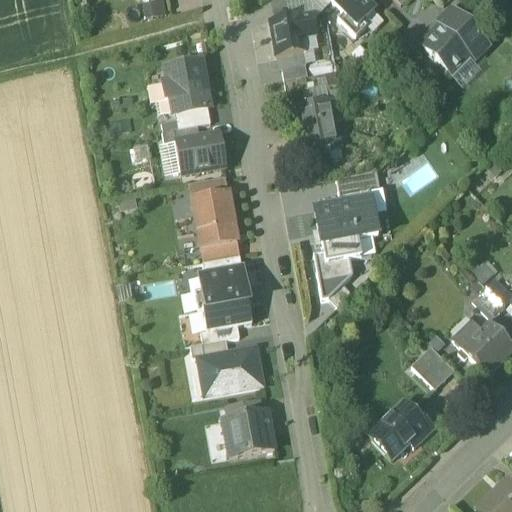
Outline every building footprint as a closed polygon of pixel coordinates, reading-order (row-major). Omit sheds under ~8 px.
[(358,0),(323,0),(342,19),(356,32),(362,26),(373,15),(358,0)] [(409,1),(407,0),(390,0),(400,9),(409,1)] [(163,2),(142,5),(144,21),(165,18),(163,2)] [(488,50),(451,13),(437,27),(441,32),(422,50),(451,79),(464,66),(467,69),(473,63),(474,64),(488,50)] [(296,21),(288,22),(286,15),(274,17),(275,25),(269,26),(275,61),(280,61),(301,57),(302,57),(302,56),(298,48),(296,42),(316,39),(312,19),(297,22),(296,21)] [(342,19),(337,24),(356,42),(366,31),(362,26),(356,32),(342,19)] [(416,57),(396,37),(379,53),(398,73),(416,57)] [(301,57),(280,61),(282,75),(304,71),(301,57)] [(208,112),(200,68),(166,75),(169,88),(163,89),(166,105),(171,104),(174,119),(175,119),(207,113),(208,112)] [(345,75),(324,79),(327,92),(347,89),(345,75)] [(306,82),(284,86),(286,98),(309,94),(306,82)] [(347,89),(327,92),(329,105),(332,105),(332,106),(358,102),(355,87),(347,89)] [(329,105),(292,112),(295,125),(299,125),(305,159),(340,153),(332,106),(332,105),(329,105)] [(197,131),(210,129),(207,113),(175,119),(179,135),(197,131)] [(179,135),(161,138),(163,149),(175,147),(199,143),(197,131),(179,135)] [(199,143),(175,147),(180,178),(225,170),(219,139),(199,143)] [(376,177),(335,185),(337,196),(339,210),(362,205),(361,198),(379,195),(376,177)] [(225,183),(188,190),(191,204),(227,197),(225,183)] [(227,197),(191,204),(200,254),(236,248),(227,197)] [(321,252),(357,246),(377,242),(370,204),(339,210),(314,214),(321,252)] [(357,246),(321,252),(322,259),(324,269),(348,265),(360,263),(357,246)] [(236,248),(200,254),(203,268),(239,262),(236,248)] [(322,259),(312,260),(321,307),(328,305),(342,292),(351,282),(348,265),(324,269),(322,259)] [(203,268),(202,269),(204,281),(241,274),(239,262),(203,268)] [(204,281),(199,282),(201,295),(205,314),(201,315),(201,316),(205,337),(236,331),(251,329),(247,306),(243,307),(241,297),(245,296),(241,274),(204,281)] [(511,303),(493,285),(484,294),(504,314),(511,305),(511,303)] [(350,300),(342,292),(328,305),(336,313),(350,300)] [(504,314),(484,294),(475,303),(495,322),(504,314)] [(201,295),(194,297),(197,317),(201,316),(201,315),(205,314),(201,295)] [(511,352),(488,328),(461,355),(486,381),(511,355),(511,352)] [(236,331),(205,337),(200,337),(202,350),(225,346),(239,343),(236,331)] [(202,350),(190,352),(192,364),(196,363),(227,357),(225,346),(202,350)] [(227,357),(196,363),(203,402),(262,392),(255,352),(227,357)] [(453,376),(429,352),(420,361),(444,385),(453,376)] [(444,385),(420,361),(411,370),(435,394),(444,385)] [(258,404),(225,410),(228,423),(261,417),(258,404)] [(402,408),(381,428),(384,432),(372,443),(391,463),(413,441),(418,446),(434,431),(424,420),(419,425),(402,408)] [(228,423),(222,424),(229,463),(274,454),(267,416),(261,417),(228,423)] [(511,511),(511,489),(507,485),(479,511),(511,511)]
